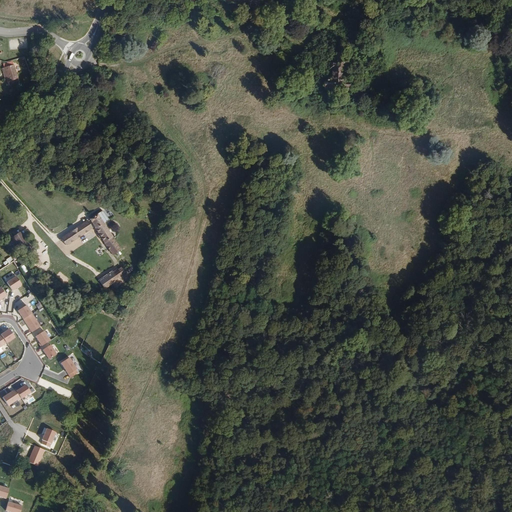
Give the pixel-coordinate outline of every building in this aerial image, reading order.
[(221,0),(258,10),(260,0),(221,0)] [(346,96),(346,72),(347,71),(348,69),(349,67),(348,65),(347,64),(346,63),(344,63),(342,64),(342,57),(341,57),(341,49),(333,49),(333,57),(331,57),(331,67),(325,66),(325,75),(327,75),(327,87),(321,87),(321,96),(325,96),(325,110),(340,111),(340,99),(344,99),(344,96),(346,96)] [(19,83),(14,65),(4,68),(7,78),(10,86),(19,83)] [(93,90),(94,85),(85,83),(82,91),(87,92),(86,94),(92,96),(92,93),(95,93),(96,91),(93,90)] [(117,250),(100,225),(105,221),(99,213),(86,221),(96,239),(107,256),(117,250)] [(65,243),(88,228),(84,223),(62,237),(65,243)] [(35,251),(23,233),(14,240),(26,257),(35,251)] [(34,271),(43,265),(37,257),(28,263),(34,271)] [(111,288),(124,279),(118,269),(89,288),(92,293),(108,283),(111,288)] [(21,284),(15,276),(6,282),(11,290),(21,284)] [(31,313),(25,305),(17,311),(22,319),(31,313)] [(31,313),(22,319),(31,332),(39,326),(31,313)] [(15,337),(9,328),(1,334),(6,342),(15,337)] [(49,340),(43,331),(34,336),(38,342),(41,346),(49,340)] [(49,345),(42,350),(48,359),(56,354),(49,345)] [(76,368),(69,357),(61,363),(70,377),(78,372),(75,369),(76,368)] [(25,384),(16,390),(21,398),(30,392),(25,384)] [(12,391),(2,397),(7,405),(17,399),(12,391)] [(57,433),(47,429),(41,443),(50,447),(57,433)] [(45,450),(34,446),(27,461),(38,466),(45,450)] [(0,485),(0,496),(6,498),(9,488),(0,485)] [(10,511),(20,511),(23,506),(8,501),(5,510),(10,511)]
